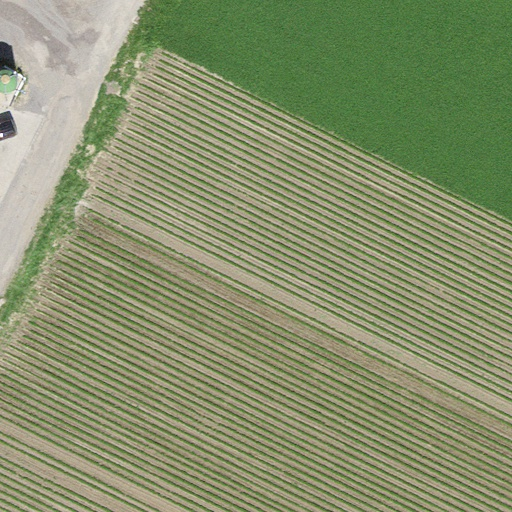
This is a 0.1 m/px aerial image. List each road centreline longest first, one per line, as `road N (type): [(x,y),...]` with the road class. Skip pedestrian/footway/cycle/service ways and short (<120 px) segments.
road 1 (track): [(130,0),(64,134)]
road 2 (unclassified): [(0,263),(64,134)]
